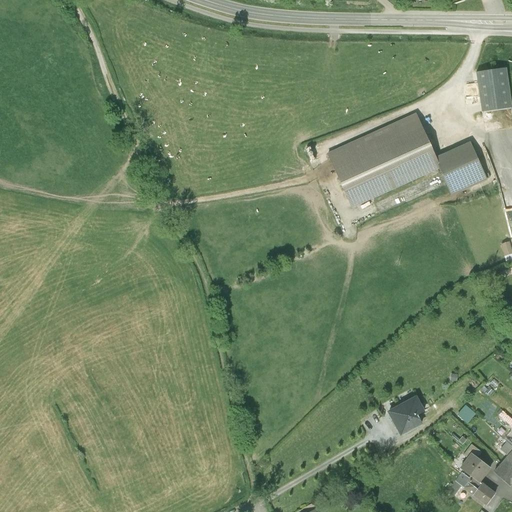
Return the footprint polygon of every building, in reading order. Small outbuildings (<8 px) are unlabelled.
[(504,67),(476,71),(482,111),(510,106),(504,67)] [(417,115),(326,156),(351,211),(441,170),(435,156),(417,115)] [(485,181),(469,142),(435,156),(441,170),(453,194),(485,181)] [(408,191),(411,198),(443,183),(440,176),(408,191)] [(511,252),(509,243),(501,245),(507,263),(511,261),(511,252)] [(400,406),(413,430),(423,424),(422,421),(443,409),(440,403),(449,397),(441,383),(400,406)] [(469,423),(476,415),(466,406),(459,414),(469,423)] [(511,419),(502,411),(498,416),(511,427),(511,419)] [(497,446),(476,425),(469,432),(490,453),(497,446)] [(511,447),(508,443),(500,452),(509,459),(494,475),(511,491),(511,447)] [(479,484),(481,482),(491,468),(478,458),(482,453),(471,444),(462,456),(467,460),(460,469),(463,471),(479,484)] [(479,484),(463,471),(448,492),(454,497),(462,487),(487,506),(496,494),(481,482),(479,484)] [(318,511),(322,510),(317,501),(299,511),(318,511)]
